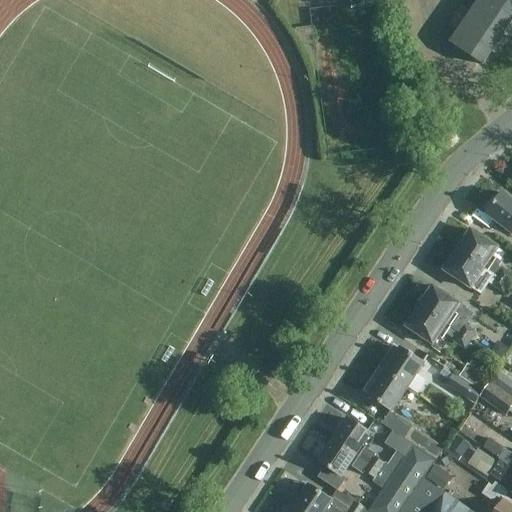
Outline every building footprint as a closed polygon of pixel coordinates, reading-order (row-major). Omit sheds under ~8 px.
[(511,0),(480,0),(451,44),(484,66),(511,24),(511,0)] [(489,212),(487,215),(511,234),(511,202),(503,195),(497,203),(494,201),(487,210),(489,212)] [(502,271),(499,269),(507,257),(472,233),(458,252),(511,287),(511,276),(502,270),(502,271)] [(506,297),(511,288),(511,287),(458,252),(445,272),(480,296),(489,283),(492,286),(491,287),(506,297)] [(463,326),(456,321),(458,317),(455,315),(460,306),(434,288),(420,308),(450,329),(470,343),(477,333),(465,325),(463,326)] [(470,343),(450,329),(420,308),(407,328),(434,346),(439,338),(443,340),(446,335),(454,341),(453,343),(465,351),(470,343)] [(491,353),(502,360),(509,349),(498,342),(491,353)] [(380,367),(409,387),(424,365),(401,350),(395,358),(389,354),(380,367)] [(460,377),(481,391),(489,379),(468,365),(460,377)] [(437,379),(475,404),(483,393),(455,374),(455,373),(445,366),(437,379)] [(391,412),(409,387),(380,367),(368,385),(374,389),(369,397),(391,412)] [(491,383),(511,397),(511,381),(499,372),(491,383)] [(511,409),(511,399),(490,383),(480,397),(507,417),(511,409)] [(382,425),(393,433),(413,446),(437,463),(445,450),(391,413),(382,425)] [(335,441),(360,458),(366,449),(362,447),(371,435),(349,420),(347,423),(344,421),(339,429),(341,431),(335,441)] [(385,444),(405,458),(413,446),(393,433),(385,444)] [(511,458),(511,453),(483,433),(476,442),(502,460),(501,461),(505,464),(502,469),(506,472),(509,468),(511,470),(511,458)] [(449,448),(462,458),(470,447),(457,438),(449,448)] [(320,463),(327,468),(342,477),(350,465),(364,475),(365,473),(375,480),(380,471),(371,465),(370,464),(369,464),(360,458),(335,441),(327,452),(324,450),(319,458),(322,460),(320,463)] [(472,511),(446,494),(425,479),(437,463),(413,446),(405,458),(368,511),(369,511),(472,511)] [(366,449),(360,458),(369,464),(370,464),(374,458),(375,457),(376,455),(366,449)] [(449,456),(442,461),(446,467),(453,462),(449,456)] [(374,458),(370,464),(371,465),(380,471),(381,470),(386,464),(375,457),(374,458)] [(491,476),(505,486),(511,490),(508,493),(502,489),(501,491),(511,498),(511,470),(509,468),(506,472),(502,469),(505,464),(501,461),(491,476)] [(426,479),(444,492),(453,478),(436,466),(426,479)] [(345,480),(342,477),(327,468),(320,480),(337,492),(345,480)] [(511,511),(511,498),(501,491),(502,489),(495,485),(493,488),(489,485),(482,495),(494,504),(497,499),(503,502),(495,511),(511,511)] [(331,501),(310,486),(304,495),(298,491),(288,506),(296,511),(362,511),(365,508),(339,491),(337,494),(336,493),(331,501)]
